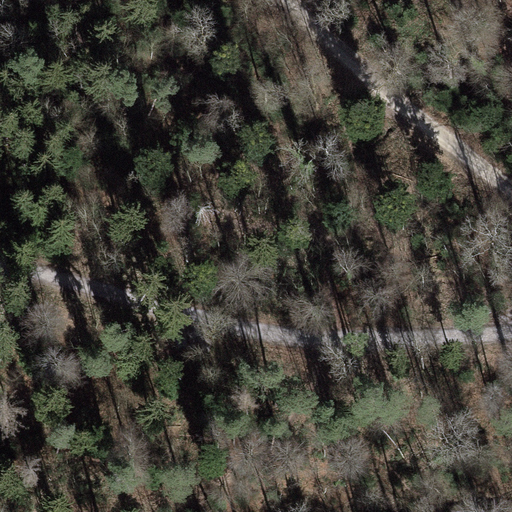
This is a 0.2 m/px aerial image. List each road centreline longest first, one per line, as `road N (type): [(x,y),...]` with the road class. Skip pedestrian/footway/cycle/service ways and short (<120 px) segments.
road 1 (track): [(511,334),(333,341),(190,316),(0,264)]
road 2 (track): [(294,0),(388,97),(511,190)]
